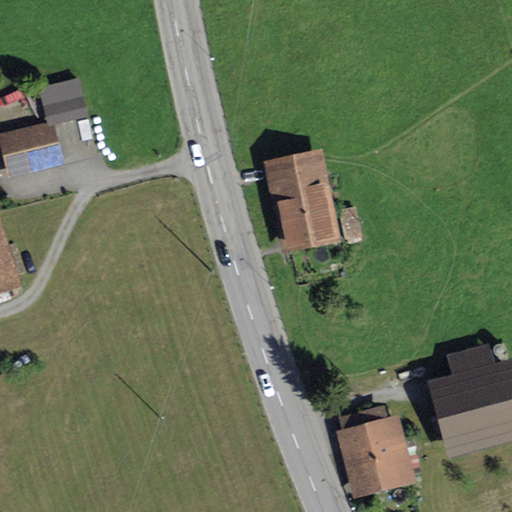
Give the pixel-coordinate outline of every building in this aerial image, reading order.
[(40,90),(29,92),(35,120),(45,117),(40,90)] [(5,138),(12,167),(56,157),(49,127),(5,138)] [(273,166),(281,204),(274,205),(282,245),(337,234),(329,196),(322,197),(314,158),(273,166)] [(360,207),(341,208),(343,242),(362,241),(360,207)] [(0,286),(17,281),(6,246),(0,248),(0,286)] [(511,429),(511,372),(442,391),(456,444),(511,429)] [(342,421),(359,489),(410,476),(401,439),(390,442),(382,411),(342,421)]
